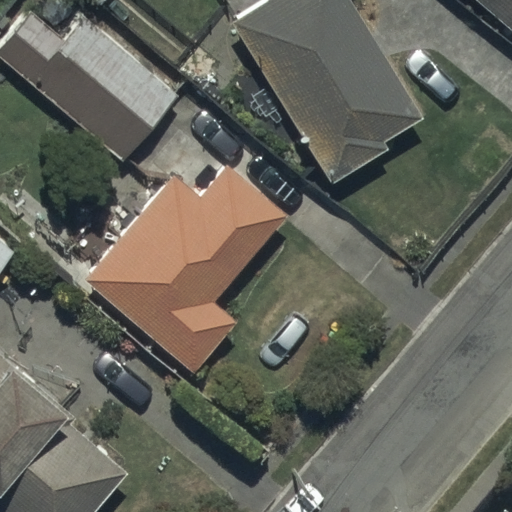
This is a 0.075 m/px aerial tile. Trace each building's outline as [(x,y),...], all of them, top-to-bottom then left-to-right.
[(76,0),(26,0),(0,30),(0,47),(116,148),(173,83),(76,0)] [(372,30),(352,0),(234,0),(225,6),(325,167),(381,133),(376,125),(417,100),(387,52),(401,43),(387,21),(372,30)] [(511,0),(490,0),(511,18),(511,0)] [(192,179),(169,159),(79,264),(186,356),(229,306),(205,285),(278,201),(218,149),(192,179)] [(0,249),(9,240),(0,232),(0,249)] [(0,501),(12,511),(76,511),(105,478),(111,483),(129,462),(64,407),(69,401),(0,341),(0,501)]
